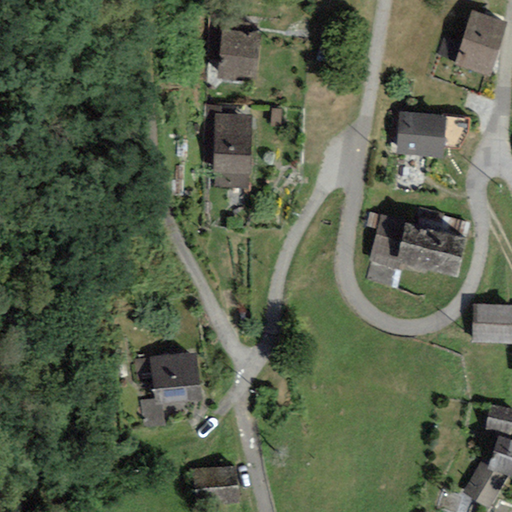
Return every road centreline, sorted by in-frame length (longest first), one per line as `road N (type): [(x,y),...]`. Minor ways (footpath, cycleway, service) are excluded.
road 1 (residential): [(496,147),(477,180),(480,252),(454,308),(427,324),(396,326),(355,297),(346,249),(381,0)]
road 2 (residential): [(511,16),(496,147)]
